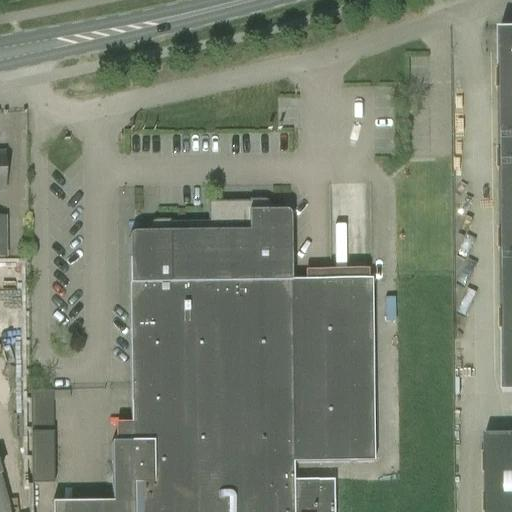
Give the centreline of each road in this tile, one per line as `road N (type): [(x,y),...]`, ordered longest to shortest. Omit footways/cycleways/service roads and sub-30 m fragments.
road 1 (unclassified): [(25,61),(37,98),(73,114),(319,59),(498,0)]
road 2 (secondary): [(25,61),(277,0)]
road 3 (secondary): [(210,0),(19,38)]
